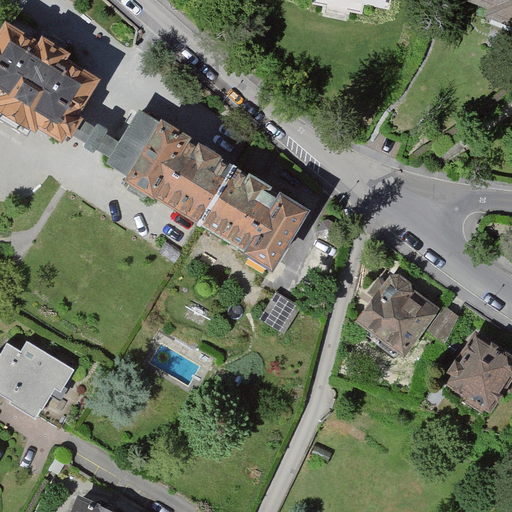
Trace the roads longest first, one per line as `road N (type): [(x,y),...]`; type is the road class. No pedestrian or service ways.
road 1 (residential): [(372,193),(316,411),(268,511)]
road 2 (residential): [(372,193),(139,0)]
road 3 (residential): [(511,296),(372,193)]
road 4 (residential): [(372,193),(511,205)]
